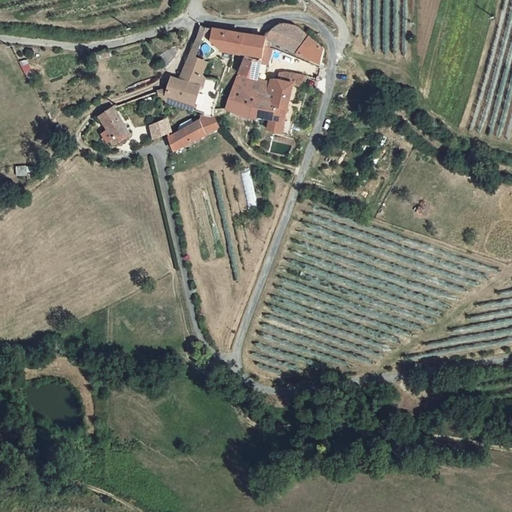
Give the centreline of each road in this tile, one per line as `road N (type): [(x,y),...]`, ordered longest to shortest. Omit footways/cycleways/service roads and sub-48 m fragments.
road 1 (unclassified): [(511,358),(289,391),(263,391),(234,362),(331,76),(334,47),(307,17),(241,24),(193,18),(89,48),(0,36)]
road 2 (track): [(196,0),(174,67),(158,84),(88,117),(65,159),(0,214)]
road 3 (track): [(0,434),(35,464),(138,511)]
road 4 (track): [(0,379),(40,370),(70,377),(86,396),(90,435)]
